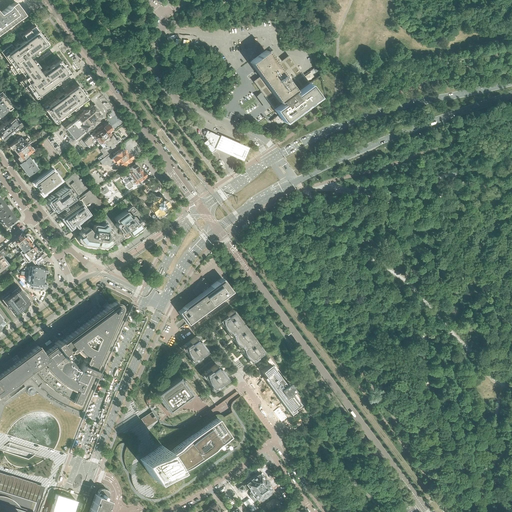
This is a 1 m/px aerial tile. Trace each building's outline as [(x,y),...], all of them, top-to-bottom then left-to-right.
[(0,32),(24,15),(15,2),(10,5),(9,5),(7,8),(0,12),(0,32)] [(32,30),(31,28),(19,36),(22,40),(12,48),(9,43),(1,49),(2,51),(0,52),(7,61),(8,62),(7,63),(10,68),(9,68),(13,74),(19,70),(24,77),(19,82),(23,87),(24,86),(27,91),(29,91),(33,96),(51,84),(60,95),(42,109),(51,121),(53,120),(58,117),(59,119),(67,113),(66,111),(71,108),(72,110),(80,104),(78,102),(85,97),(75,84),(75,85),(66,73),(68,72),(63,66),(63,67),(58,61),(56,62),(55,61),(44,69),(43,69),(43,68),(43,67),(43,66),(42,65),(41,64),(40,64),(39,65),(38,65),(38,66),(38,67),(38,68),(37,68),(36,69),(31,61),(32,60),(33,60),(34,60),(35,60),(36,59),(36,58),(36,57),(36,56),(35,55),(34,54),(33,54),(32,54),(43,45),(43,44),(45,42),(40,36),(41,36),(35,28),(32,30)] [(301,75),(300,74),(298,71),(288,57),(281,62),(272,49),(272,50),(270,51),(267,53),(264,49),(248,61),(260,78),(255,81),(262,91),(263,93),(274,107),(273,108),(283,120),(316,95),(307,83),(301,75)] [(6,118),(7,117),(5,115),(7,114),(7,113),(5,110),(7,110),(10,107),(6,101),(7,100),(0,92),(0,114),(1,114),(3,117),(4,116),(1,119),(3,121),(6,118)] [(92,123),(100,116),(95,110),(96,110),(91,104),(87,108),(88,109),(83,113),(83,114),(82,114),(81,114),(79,115),(80,116),(77,118),(76,119),(65,128),(74,139),(83,131),(84,132),(89,127),(90,128),(94,125),(92,123)] [(17,128),(20,125),(17,121),(16,121),(13,117),(7,122),(6,121),(8,120),(8,118),(7,117),(6,118),(3,121),(2,121),(0,122),(0,123),(2,125),(1,125),(0,126),(0,138),(1,140),(5,136),(7,138),(10,135),(9,134),(10,132),(16,128),(17,128)] [(98,143),(113,132),(110,128),(110,127),(110,126),(109,124),(107,123),(106,124),(105,124),(104,125),(103,126),(102,125),(96,129),(93,132),(89,135),(90,136),(86,139),(87,139),(83,142),(87,146),(88,145),(90,149),(94,146),(92,142),(93,142),(94,141),(94,140),(97,143),(98,143)] [(12,149),(14,152),(30,140),(27,137),(25,139),(22,139),(22,136),(26,136),(26,132),(25,133),(23,130),(19,134),(16,136),(17,137),(15,138),(16,139),(8,146),(11,150),(12,149)] [(216,148),(221,137),(222,137),(221,136),(221,137),(212,133),(207,130),(204,136),(207,140),(205,141),(203,143),(211,153),(213,151),(214,150),(215,150),(216,149),(216,148)] [(113,132),(98,143),(101,147),(103,146),(103,147),(99,150),(102,154),(106,151),(105,150),(110,147),(111,149),(114,147),(113,146),(115,144),(114,143),(119,139),(119,138),(117,136),(116,136),(113,132)] [(244,146),(222,137),(217,149),(238,159),(244,146)] [(30,140),(14,152),(16,154),(14,156),(18,161),(32,149),(28,144),(31,142),(30,140)] [(131,158),(130,157),(127,153),(126,154),(124,150),(124,149),(122,149),(122,150),(120,151),(119,150),(113,154),(114,156),(112,157),(109,153),(108,154),(106,152),(101,156),(102,156),(98,159),(100,161),(99,161),(102,164),(103,164),(104,165),(107,163),(108,165),(112,162),(116,167),(118,166),(119,166),(125,162),(125,163),(127,163),(130,161),(131,158)] [(27,175),(37,167),(30,159),(27,156),(18,164),(27,175)] [(146,180),(143,176),(144,176),(144,174),(142,172),(141,172),(137,166),(135,168),(134,166),(129,169),(129,168),(122,174),(120,172),(114,176),(114,177),(112,179),(113,180),(115,179),(120,176),(125,183),(124,184),(128,189),(133,185),(132,184),(138,180),(141,183),(146,180)] [(41,195),(61,180),(52,167),(32,183),(41,195)] [(73,199),(72,198),(73,197),(72,196),(73,195),(68,188),(66,188),(65,187),(55,195),(55,194),(53,196),(52,196),(52,195),(47,199),(48,200),(47,201),(48,202),(47,203),(52,211),(53,210),(54,211),(56,213),(61,210),(67,205),(66,204),(70,201),(72,200),(73,199)] [(165,208),(168,206),(169,205),(161,194),(157,197),(153,197),(149,200),(152,204),(148,206),(154,214),(152,215),(152,217),(152,218),(154,219),(164,211),(165,212),(165,208)] [(76,224),(89,214),(90,215),(91,217),(93,216),(92,214),(91,215),(90,214),(80,202),(76,205),(59,218),(68,230),(72,227),(72,226),(73,226),(74,227),(75,227),(75,226),(76,225),(75,224),(76,224)] [(6,206),(0,210),(0,219),(5,226),(15,218),(11,214),(11,213),(10,211),(6,206)] [(140,222),(140,221),(139,220),(138,220),(138,218),(135,213),(133,213),(133,212),(135,211),(135,209),(132,206),(131,206),(114,218),(114,219),(116,222),(115,223),(114,224),(115,226),(117,226),(116,227),(119,231),(119,234),(121,235),(122,234),(124,238),(126,238),(140,227),(140,226),(138,223),(140,222)] [(109,232),(111,231),(111,230),(110,229),(109,228),(109,227),(105,222),(104,222),(100,225),(94,224),(91,220),(90,220),(86,222),(86,224),(88,226),(87,227),(85,226),(80,230),(80,231),(79,231),(78,232),(78,233),(79,235),(77,236),(76,237),(76,238),(81,245),(89,246),(89,247),(90,248),(97,249),(98,248),(98,247),(106,249),(113,244),(113,242),(111,239),(112,239),(113,239),(113,237),(113,236),(111,236),(111,235),(109,232)] [(279,224),(275,227),(280,233),(284,230),(279,224)] [(11,242),(16,248),(30,237),(28,234),(26,234),(24,235),(23,233),(11,242)] [(16,257),(20,254),(32,245),(31,242),(32,241),(32,240),(30,237),(16,248),(12,251),(16,257)] [(30,259),(40,251),(39,249),(39,248),(35,243),(34,243),(32,245),(20,254),(23,258),(22,259),(25,263),(30,259)] [(3,248),(0,250),(0,252),(4,258),(9,253),(7,251),(6,252),(3,248)] [(40,251),(30,259),(32,263),(34,261),(36,263),(42,258),(42,259),(45,257),(43,255),(42,254),(43,253),(42,251),(40,251)] [(28,275),(45,277),(45,272),(46,268),(42,268),(42,267),(40,267),(41,266),(39,266),(39,267),(32,266),(30,267),(30,268),(29,267),(28,270),(29,270),(28,275)] [(45,277),(28,275),(27,280),(26,285),(29,285),(33,285),(32,289),(39,290),(39,288),(44,289),(44,288),(46,288),(47,283),(44,283),(44,282),(45,277)] [(187,324),(229,292),(231,291),(222,278),(209,287),(207,285),(207,284),(205,281),(202,283),(201,283),(200,283),(200,284),(200,285),(198,286),(203,292),(184,306),(184,307),(178,312),(187,324)] [(27,302),(27,301),(25,299),(25,298),(26,298),(20,288),(18,286),(16,287),(14,284),(0,296),(2,298),(1,299),(3,302),(13,315),(14,314),(25,305),(25,304),(26,302),(27,302)] [(37,345),(21,357),(14,363),(11,359),(3,365),(6,369),(0,372),(0,395),(34,370),(38,374),(42,379),(46,383),(51,387),(56,390),(61,394),(66,396),(71,399),(70,401),(78,404),(91,373),(93,374),(95,369),(93,368),(117,314),(118,312),(120,308),(120,306),(120,305),(119,304),(119,303),(118,302),(117,302),(116,301),(114,301),(113,301),(112,302),(109,304),(59,341),(58,339),(53,343),(54,344),(43,353),(37,345)] [(243,324),(238,317),(232,309),(225,315),(224,314),(221,316),(222,317),(218,320),(229,334),(243,324)] [(253,338),(248,331),(243,324),(229,334),(239,348),(253,338)] [(206,351),(203,346),(204,345),(200,340),(199,341),(196,337),(188,342),(188,341),(184,343),(185,344),(181,347),(192,361),(195,359),(196,360),(200,357),(199,356),(206,351)] [(263,351),(259,345),(253,338),(239,348),(249,362),(263,351)] [(293,389),(287,381),(284,384),(269,363),(260,370),(264,376),(263,377),(278,398),(290,414),(295,410),(293,407),(298,403),(290,391),(293,389)] [(226,378),(223,374),(224,373),(221,368),(219,369),(216,364),(209,369),(208,368),(204,371),(205,372),(201,375),(202,375),(212,389),(226,378)] [(42,383),(34,374),(29,378),(37,387),(39,386),(40,386),(41,385),(40,384),(42,383)] [(191,394),(181,381),(178,377),(156,394),(168,411),(191,394)] [(123,430),(113,450),(118,458),(154,511),(177,496),(164,477),(179,468),(180,467),(184,473),(185,471),(187,470),(189,468),(191,467),(193,465),(196,462),(198,461),(200,459),(202,458),(204,456),(207,455),(209,453),(211,452),(213,450),(216,449),(221,445),(218,442),(229,435),(231,433),(232,434),(242,427),(232,412),(224,417),(223,416),(222,415),(221,415),(220,415),(219,414),(218,414),(217,415),(216,415),(215,415),(214,416),(205,422),(167,446),(152,423),(157,420),(151,411),(140,419),(123,430)] [(0,472),(0,503),(26,511),(35,511),(44,487),(0,472)] [(240,486),(238,488),(240,491),(244,488),(244,489),(248,487),(249,489),(251,492),(250,493),(251,494),(250,494),(249,496),(252,499),(253,501),(256,499),(260,503),(262,503),(262,502),(263,502),(264,501),(265,501),(266,500),(267,500),(267,499),(268,499),(269,498),(270,497),(271,496),(272,495),(274,493),(270,489),(268,485),(267,483),(267,482),(267,481),(266,479),(264,479),(263,479),(259,473),(255,476),(254,476),(252,478),(251,478),(249,480),(249,481),(246,483),(245,484),(244,485),(243,486),(242,486),(242,485),(240,486)] [(103,511),(105,506),(106,506),(108,499),(108,498),(107,498),(108,494),(108,493),(108,492),(107,491),(106,490),(105,489),(104,489),(105,489),(104,488),(104,489),(103,489),(102,488),(101,489),(99,489),(98,490),(98,491),(97,495),(96,494),(95,494),(94,494),(90,505),(87,511),(103,511)] [(217,511),(220,510),(219,508),(218,508),(215,503),(214,503),(213,503),(211,505),(210,506),(209,507),(210,508),(205,511),(206,511),(217,511)]
